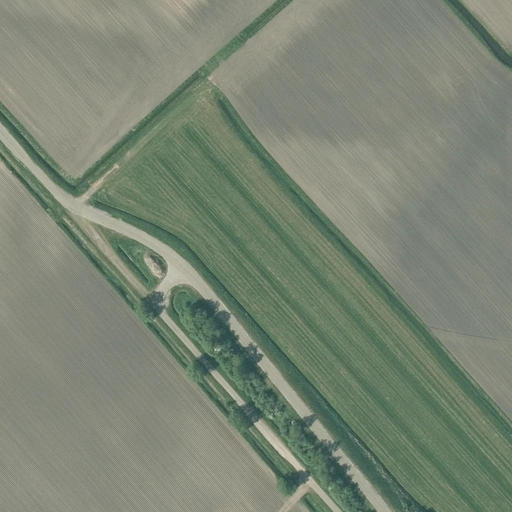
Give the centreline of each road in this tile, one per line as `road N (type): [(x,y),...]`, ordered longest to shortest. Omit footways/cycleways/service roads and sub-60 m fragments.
road 1 (unclassified): [(385,511),(183,267)]
road 2 (unclassified): [(309,480),(162,314),(161,291),(183,267)]
road 3 (unclassified): [(183,267),(151,242),(68,202),(0,131)]
